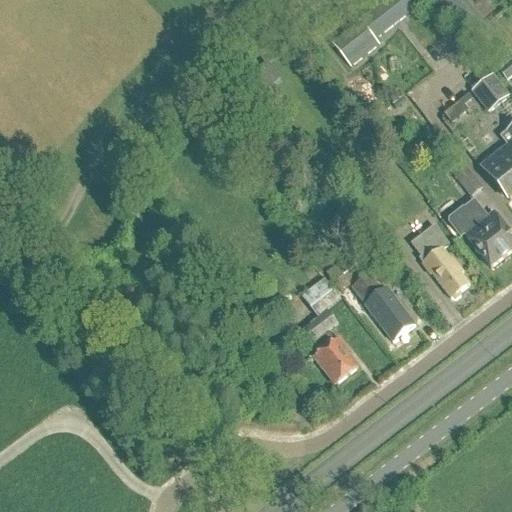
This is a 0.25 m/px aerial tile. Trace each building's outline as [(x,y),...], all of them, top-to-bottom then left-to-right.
[(361,26),(333,49),(351,71),(379,48),(375,43),(424,5),(420,0),(391,0),(360,25),(361,26)] [(434,0),(471,44),(486,32),(459,0),(434,0)] [(511,61),(496,75),(504,85),(511,79),(511,61)] [(282,82),(268,65),(245,83),(274,119),(285,111),(277,101),(281,98),(273,89),(282,82)] [(470,97),(487,118),(509,101),(492,80),(470,97)] [(308,138),(289,115),(280,122),(299,145),(308,138)] [(428,139),(438,132),(429,120),(420,127),(428,139)] [(511,130),(508,134),(511,139),(511,146),(483,170),(509,204),(511,201),(511,130)] [(448,175),(470,203),(482,193),(459,165),(448,175)] [(511,239),(494,216),(487,221),(474,206),(465,213),(463,213),(451,223),(450,226),(461,239),(463,237),(491,272),(511,255),(511,239)] [(362,226),(379,248),(389,240),(372,218),(362,226)] [(433,230),(423,238),(409,249),(427,272),(432,278),(451,303),(452,302),(458,305),(462,302),(461,295),(469,289),(461,278),(463,275),(453,262),(451,263),(443,254),(449,250),(433,230)] [(342,297),(361,282),(343,259),(332,266),(335,270),(326,277),(342,297)] [(415,329),(387,292),(384,294),(370,277),(352,291),(365,309),(393,346),(415,329)] [(328,315),(342,304),(325,282),(302,299),(318,322),(328,315)] [(328,315),(318,322),(304,333),(322,355),(314,361),(318,366),(317,371),(320,375),(325,375),(336,389),(358,372),(344,354),(347,352),(339,342),(335,345),(328,336),(338,328),(328,315)] [(338,446),(347,456),(400,413),(392,403),(338,446)]
